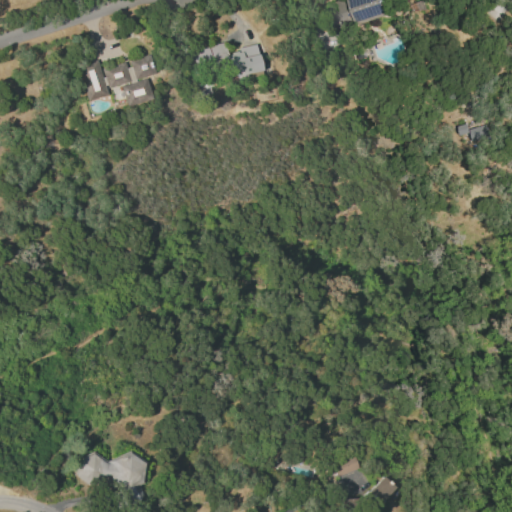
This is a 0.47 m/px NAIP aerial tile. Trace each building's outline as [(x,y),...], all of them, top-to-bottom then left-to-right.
[(387,15),(383,0),(342,0),(324,5),(331,31),(387,15)] [(189,49),(192,70),(224,65),(225,73),(233,72),(234,80),(245,78),(244,73),(259,71),(255,46),(223,52),(222,43),(189,49)] [(75,65),(84,101),(106,96),(104,88),(119,84),(124,106),(149,100),(143,76),(153,73),(148,55),(125,60),(125,62),(99,68),(97,60),(75,65)] [(468,130),(472,143),(490,138),(486,124),(468,130)] [(75,482),(113,482),(113,490),(122,490),(126,501),(134,501),(134,493),(132,485),(142,482),(142,462),(135,462),(132,451),(115,458),(80,458),(75,459),(75,482)] [(354,470),(350,455),(330,461),(335,475),(354,470)] [(360,495),(372,507),(391,489),(380,477),(360,495)]
